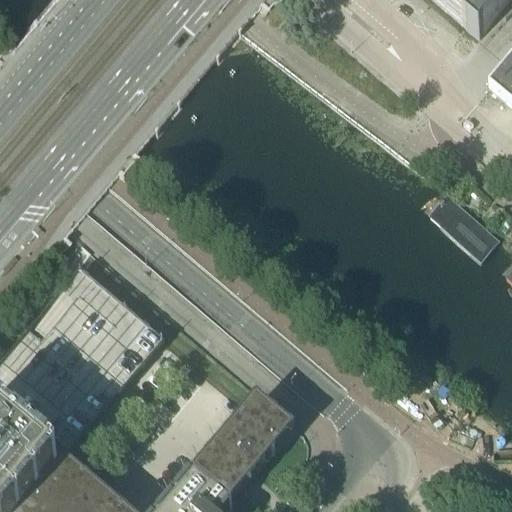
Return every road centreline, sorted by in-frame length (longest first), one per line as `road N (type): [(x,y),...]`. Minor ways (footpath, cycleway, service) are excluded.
road 1 (tertiary): [(376,444),(0,123)]
road 2 (unclassified): [(511,221),(484,198),(452,147),(454,106),(329,0)]
road 3 (secondary): [(0,223),(193,0)]
road 4 (secondary): [(102,0),(0,119)]
